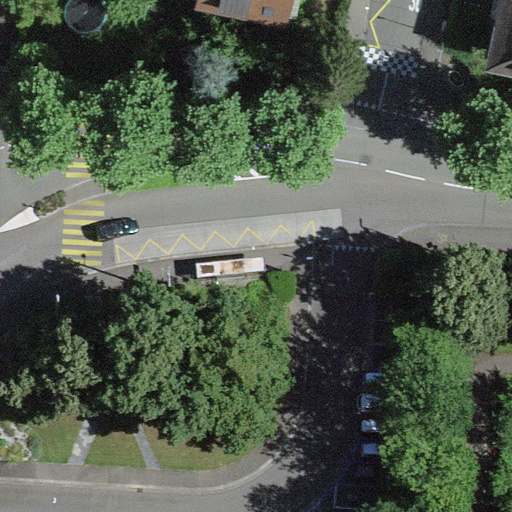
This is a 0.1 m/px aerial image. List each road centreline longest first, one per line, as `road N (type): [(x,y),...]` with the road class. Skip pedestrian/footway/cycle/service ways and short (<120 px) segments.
road 1 (tertiary): [(0,266),(86,223),(367,165)]
road 2 (tertiary): [(367,165),(216,141),(86,136)]
road 3 (residential): [(367,165),(397,0)]
road 4 (tertiary): [(511,191),(367,165)]
